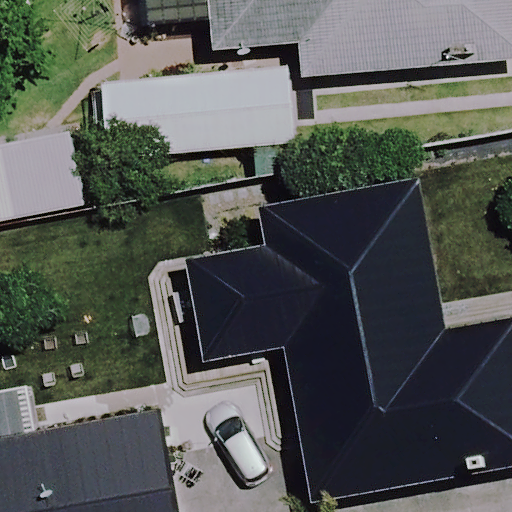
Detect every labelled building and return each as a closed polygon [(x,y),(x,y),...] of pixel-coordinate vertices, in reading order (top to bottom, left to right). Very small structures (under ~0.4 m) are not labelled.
[(511,0),(223,0),(226,45),(307,39),(310,82),(511,67),(511,0)] [(298,150),(292,77),(109,90),(114,164),(298,150)] [(511,328),(454,338),(429,188),(272,214),(296,360),(264,366),(279,462),(313,456),(321,504),(511,472),(511,328)] [(239,249),(230,197),(148,211),(157,263),(239,249)] [(0,371),(15,369),(0,289),(0,371)] [(0,511),(190,511),(177,419),(0,446),(0,511)]
